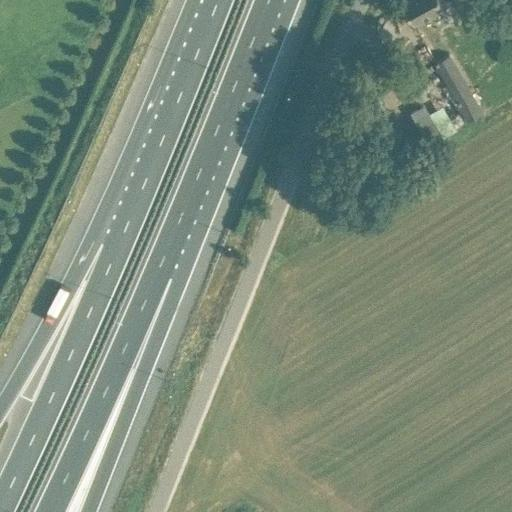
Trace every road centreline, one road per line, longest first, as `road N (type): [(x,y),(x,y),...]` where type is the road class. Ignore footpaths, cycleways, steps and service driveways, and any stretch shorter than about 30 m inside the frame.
road 1 (unclassified): [(162,511),(366,0)]
road 2 (motorway): [(159,269),(267,0)]
road 3 (motorway): [(114,246),(5,511)]
road 4 (motorway): [(48,511),(159,269)]
road 5 (motorway): [(213,0),(114,246)]
road 6 (motorway): [(84,511),(159,269)]
road 7 (motorway): [(114,246),(0,411)]
